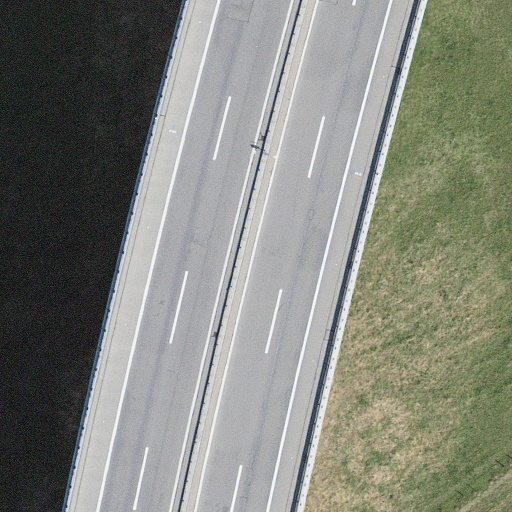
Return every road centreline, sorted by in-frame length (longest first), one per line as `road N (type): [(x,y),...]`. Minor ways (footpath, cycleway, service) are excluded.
road 1 (motorway): [(222,511),(339,0)]
road 2 (motorway): [(240,0),(124,511)]
